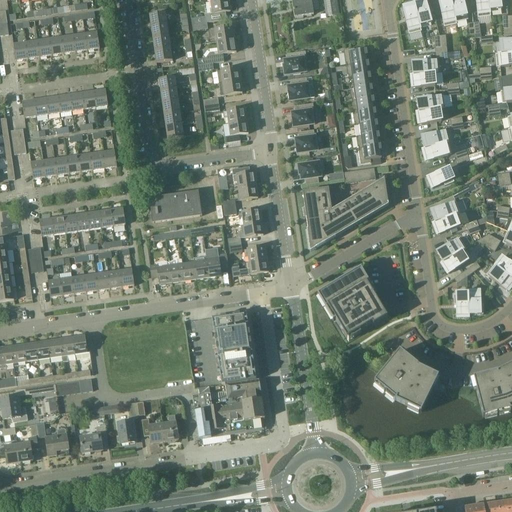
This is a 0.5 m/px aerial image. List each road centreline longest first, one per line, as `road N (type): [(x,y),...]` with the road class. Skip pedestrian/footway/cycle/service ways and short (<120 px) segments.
road 1 (residential): [(0,482),(276,445),(284,434),(261,292)]
road 2 (residential): [(0,332),(261,292)]
road 3 (residential): [(420,212),(389,0)]
road 4 (residential): [(420,212),(439,325),(478,328),(511,304)]
road 5 (residential): [(153,167),(128,0)]
road 6 (tertiary): [(315,452),(291,288)]
road 7 (secondary): [(351,479),(511,453)]
road 8 (secondary): [(127,511),(286,489)]
road 9 (tertiary): [(270,151),(250,0)]
road 10 (residential): [(291,288),(420,212)]
road 11 (tertiary): [(291,288),(270,151)]
